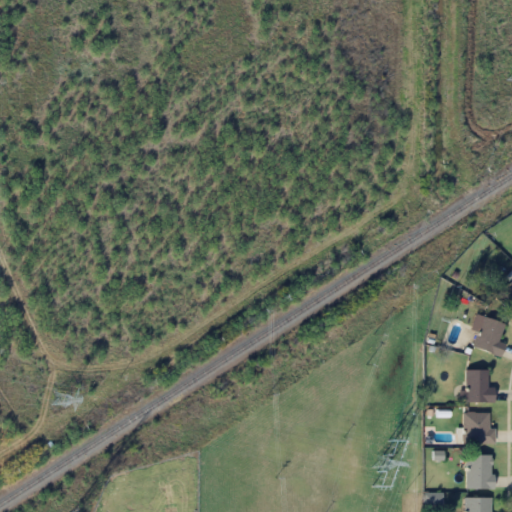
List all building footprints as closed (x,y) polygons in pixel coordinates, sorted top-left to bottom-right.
[(511,314),(511,275),(493,299),(511,314)] [(500,356),(504,343),(498,342),(503,323),(475,314),(470,329),(476,330),(471,348),(500,356)] [(493,387),(487,387),(487,369),(463,369),(463,402),(493,402),(493,387)] [(462,444),(493,444),(493,429),(490,429),(490,413),(462,413),(462,444)] [(492,489),(492,455),(465,455),(465,489),(492,489)] [(491,511),(491,497),(462,497),(462,511),(491,511)]
